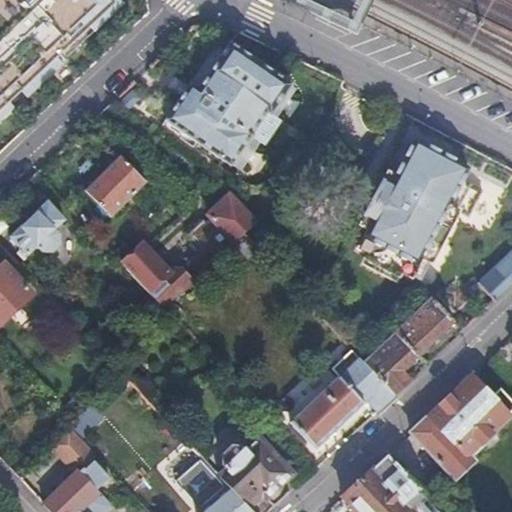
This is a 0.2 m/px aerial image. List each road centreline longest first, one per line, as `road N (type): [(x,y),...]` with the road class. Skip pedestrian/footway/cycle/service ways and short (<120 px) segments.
road 1 (residential): [(511,149),(226,0)]
road 2 (residential): [(298,511),(511,311)]
road 3 (residential): [(0,177),(186,0)]
